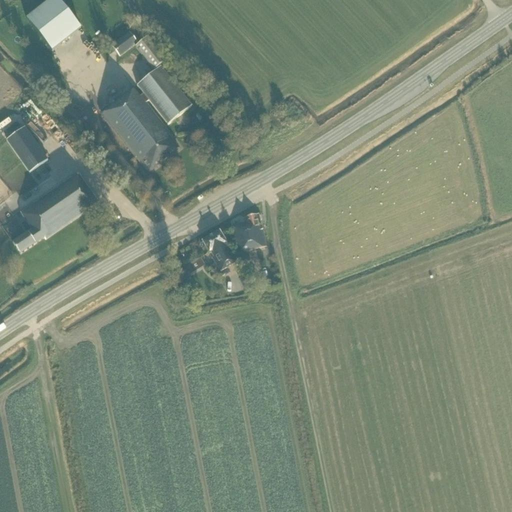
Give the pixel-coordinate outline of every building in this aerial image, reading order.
[(80,30),(56,0),(52,0),(26,21),(51,53),(80,30)] [(1,17),(1,18),(4,22),(3,22),(7,27),(7,26),(10,30),(17,25),(7,13),(7,14),(2,18),(1,17)] [(119,58),(136,45),(129,34),(111,47),(119,58)] [(153,72),(166,62),(148,38),(135,48),(153,72)] [(192,107),(161,68),(136,87),(143,95),(140,97),(134,90),(109,109),(107,107),(100,113),(102,115),(101,116),(135,159),(137,158),(149,173),(179,150),(170,139),(172,138),(145,104),(148,102),(167,127),(192,107)] [(272,116),(281,129),(288,124),(279,112),(272,116)] [(30,174),(49,161),(26,128),(8,141),(30,174)] [(20,198),(49,178),(42,169),(13,189),(20,198)] [(45,241),(98,205),(77,175),(21,213),(32,231),(12,244),(20,256),(35,245),(44,239),(45,241)] [(237,254),(266,247),(260,222),(262,221),(261,217),(258,216),(258,215),(244,218),(246,224),(231,228),(237,254)] [(227,250),(226,248),(228,247),(219,232),(202,243),(209,254),(211,253),(214,258),(212,259),(220,273),(237,262),(229,249),(227,250)] [(205,267),(200,259),(182,270),(187,278),(205,267)] [(184,291),(192,286),(187,278),(182,270),(174,275),(184,291)] [(246,293),(253,289),(246,276),(239,280),(246,293)]
